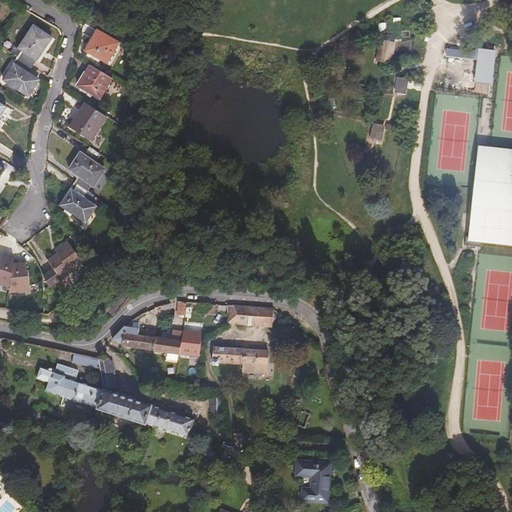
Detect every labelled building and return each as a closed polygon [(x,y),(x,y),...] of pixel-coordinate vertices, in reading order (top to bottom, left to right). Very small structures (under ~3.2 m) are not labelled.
[(18,59),(31,68),(51,38),(34,25),(18,50),(22,53),(18,59)] [(108,72),(119,50),(100,39),(88,60),(108,72)] [(392,67),(395,45),(381,43),(378,65),(392,67)] [(9,53),(18,59),(22,53),(18,50),(14,47),(9,53)] [(480,53),(451,49),(450,55),(479,59),(480,53)] [(27,74),(31,68),(18,59),(4,81),(27,99),(38,82),(27,74)] [(93,103),(106,84),(88,73),(83,80),(80,79),(80,78),(73,90),(93,103)] [(0,130),(13,110),(0,101),(0,130)] [(85,146),(101,123),(84,111),(78,119),(76,117),(65,132),(85,146)] [(511,248),(511,150),(487,148),(477,148),(466,244),(511,248)] [(72,183),(85,192),(89,185),(92,187),(102,172),(79,155),(69,170),(77,176),(72,183)] [(0,196),(13,179),(0,169),(0,196)] [(81,199),(84,194),(72,184),(57,207),(80,223),(91,206),(81,199)] [(81,265),(66,244),(53,253),(55,256),(46,262),(52,271),(43,278),(49,292),(61,283),(60,281),(81,265)] [(126,300),(125,299),(119,295),(107,312),(113,317),(126,300)] [(214,305),(185,303),(184,306),(201,308),(201,312),(214,313),(214,305)] [(274,309),(235,307),(231,317),(227,324),(272,327),(274,309)] [(191,326),(190,333),(203,335),(204,328),(191,326)] [(124,329),(112,343),(122,347),(121,348),(179,356),(200,359),(203,338),(203,335),(190,333),(184,332),(183,344),(138,338),(139,330),(124,329)] [(267,375),(269,349),(216,343),(213,366),(219,367),(220,362),(244,364),(243,372),(267,375)] [(98,360),(76,356),(74,364),(101,369),(100,366),(98,360)] [(101,409),(106,391),(77,381),(80,369),(62,363),(59,369),(46,364),(41,377),(51,381),(48,390),(101,409)] [(100,366),(101,369),(106,389),(107,389),(117,387),(111,363),(100,366)] [(196,421),(106,391),(101,409),(100,410),(146,425),(148,424),(167,430),(190,438),(196,421)] [(234,419),(221,403),(213,409),(226,425),(234,419)] [(40,417),(42,414),(40,410),(36,409),(33,411),(32,415),(34,418),(37,419),(40,417)] [(310,414),(301,410),(296,425),(305,431),(310,414)] [(210,469),(212,463),(202,459),(199,465),(210,469)] [(303,502),(329,504),(331,478),(328,478),(330,464),(297,462),(297,476),(312,477),(312,490),(303,489),(303,502)]
